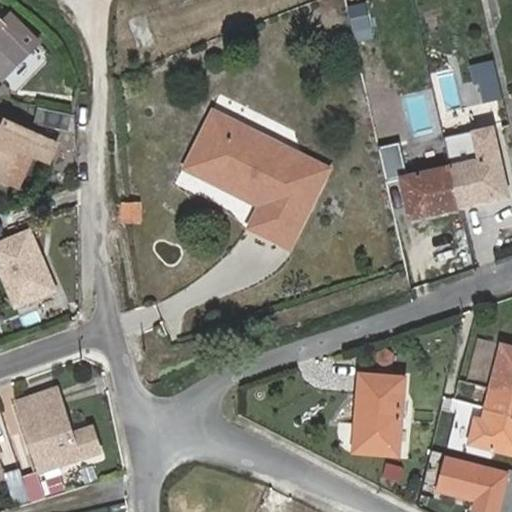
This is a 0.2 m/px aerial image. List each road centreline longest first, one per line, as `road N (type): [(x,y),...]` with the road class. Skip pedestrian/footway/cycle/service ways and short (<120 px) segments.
road 1 (residential): [(142,414),(221,372),(511,273)]
road 2 (residential): [(116,318),(106,19)]
road 3 (residential): [(142,414),(254,443),(384,511)]
road 4 (residential): [(116,318),(0,362)]
